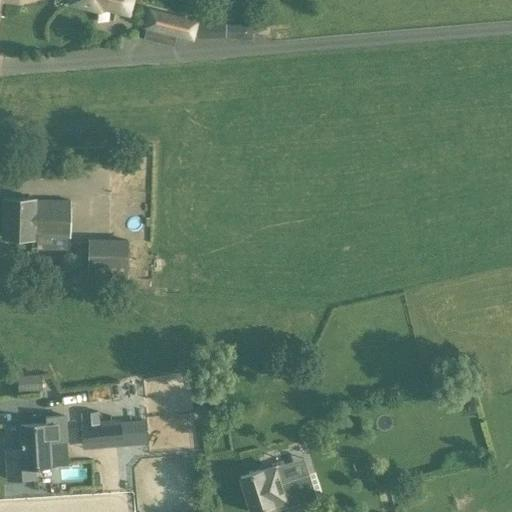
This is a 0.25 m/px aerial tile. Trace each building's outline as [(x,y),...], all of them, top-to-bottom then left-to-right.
[(100,6),(127,13),(130,0),(70,0),(70,3),(99,10),(100,6)] [(198,19),(147,7),(142,27),(145,28),(143,38),(178,47),(187,47),(189,39),(193,40),(198,19)] [(225,37),(251,38),(252,24),(225,24),(225,37)] [(69,237),(70,198),(3,197),(2,237),(34,237),(34,236),(69,237)] [(128,238),(87,237),(86,281),(127,282),(128,238)] [(70,272),(69,281),(78,281),(78,272),(70,272)] [(17,390),(42,389),(41,373),(16,374),(17,390)] [(65,412),(46,413),(47,422),(20,424),(21,449),(7,450),(9,478),(35,477),(34,466),(49,465),(48,435),(66,434),(65,412)] [(82,448),(147,442),(145,419),(120,422),(120,418),(99,420),(99,423),(80,425),(82,448)] [(281,482),(276,465),(239,476),(250,511),(251,511),(273,505),(275,510),(316,496),(308,474),(281,482)]
